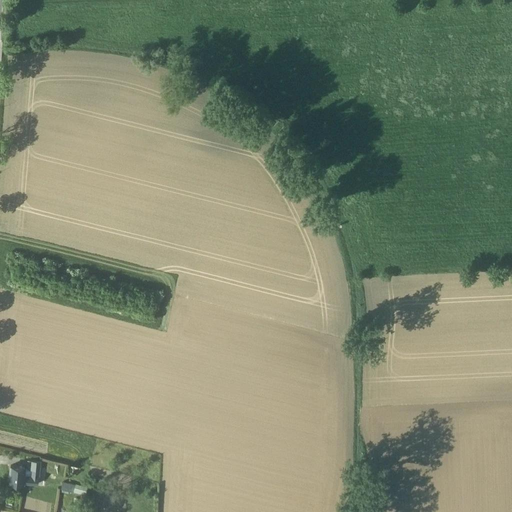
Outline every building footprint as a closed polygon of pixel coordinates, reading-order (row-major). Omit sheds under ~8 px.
[(40,461),(28,460),(28,468),(39,469),(40,461)] [(25,467),(11,465),(9,482),(24,483),(25,468),(25,467)] [(28,468),(25,468),(24,483),(38,484),(39,469),(28,468)] [(75,485),(63,482),(61,489),(73,492),(75,485)] [(75,485),(73,492),(85,495),(87,488),(75,485)]
